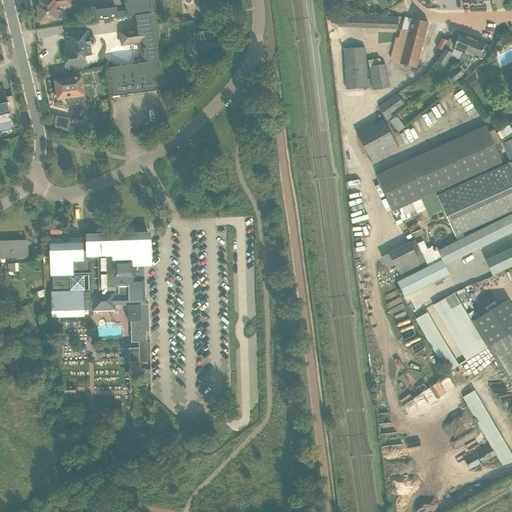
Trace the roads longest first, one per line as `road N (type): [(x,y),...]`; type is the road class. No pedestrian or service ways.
road 1 (unclassified): [(328,511),(274,79),(255,51)]
road 2 (residential): [(32,183),(66,194),(142,163),(214,109),(255,51)]
road 3 (unknown): [(448,21),(415,75),(355,117),(384,242)]
road 4 (residential): [(32,183),(39,125),(22,64)]
